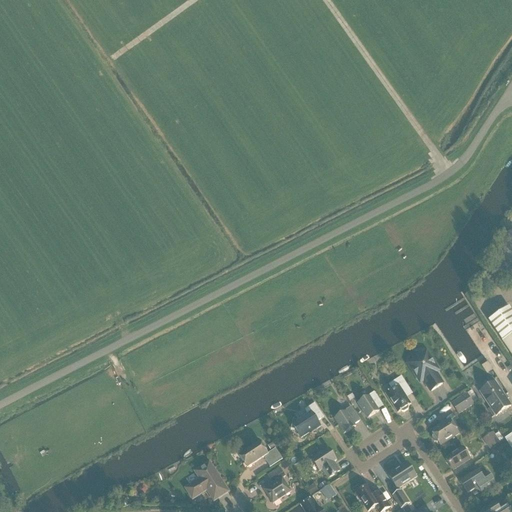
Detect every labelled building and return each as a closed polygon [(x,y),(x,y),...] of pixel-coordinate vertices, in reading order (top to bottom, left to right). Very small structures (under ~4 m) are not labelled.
[(511,356),(511,312),(509,308),(489,321),(511,356)] [(430,361),(426,354),(409,365),(412,369),(410,369),(417,379),(421,377),(431,392),(442,385),(435,374),(438,372),(434,366),(435,365),(432,360),(430,361)] [(401,377),(389,385),(392,391),(386,395),(398,414),(401,412),(402,413),(404,413),(408,411),(408,408),(408,407),(411,405),(403,393),(409,389),(401,377)] [(511,407),(495,383),(480,393),(496,417),(511,407)] [(453,389),(455,396),(465,394),(463,386),(453,389)] [(368,397),(369,398),(358,404),(368,419),(379,412),(378,410),(383,407),(374,393),(368,397)] [(474,406),(467,394),(451,404),(459,416),(474,406)] [(317,422),(324,418),(315,404),(305,411),(308,415),(298,422),(293,421),(291,430),(296,431),(301,439),(312,431),(313,432),(320,427),(317,422)] [(354,425),(360,422),(351,408),(345,412),(346,413),(335,420),(344,434),(355,427),(354,425)] [(434,443),(437,443),(438,442),(440,446),(447,440),(448,441),(459,435),(449,420),(439,427),(439,428),(432,433),(434,436),(433,437),(432,439),(434,443)] [(495,436),(493,433),(483,440),(490,450),(500,444),(500,443),(504,441),(499,433),(495,436)] [(282,460),(279,455),(275,449),(268,454),(260,443),(239,456),(247,468),(263,458),(267,463),(270,468),(282,460)] [(470,460),(462,448),(445,459),(453,471),(470,460)] [(329,450),(312,460),(319,472),(322,470),(328,480),(340,472),(334,463),(336,461),(329,450)] [(289,468),(285,461),(280,465),(284,471),(289,468)] [(200,480),(186,489),(193,500),(208,490),(216,501),(228,493),(209,463),(195,472),(200,480)] [(397,490),(416,478),(407,464),(394,472),(394,471),(387,475),(397,490)] [(273,485),(264,491),(273,505),(291,493),(282,479),(285,477),(280,469),(267,477),(273,485)] [(460,482),(468,494),(477,488),(482,494),(495,486),(488,475),(482,478),(478,471),(460,482)] [(325,482),(319,486),(322,491),(328,487),(325,482)] [(318,491),(315,485),(307,490),(310,496),(318,491)] [(337,497),(330,486),(321,492),(328,502),(337,497)] [(377,511),(384,511),(390,508),(382,495),(376,499),(368,487),(356,495),(361,503),(362,502),(367,511),(369,511),(375,508),(377,511)] [(410,505),(401,491),(392,497),(401,511),(410,505)] [(321,511),(320,509),(319,509),(313,499),(302,506),(306,511),(321,511)] [(480,511),(511,511),(508,505),(499,510),(495,503),(480,511)]
